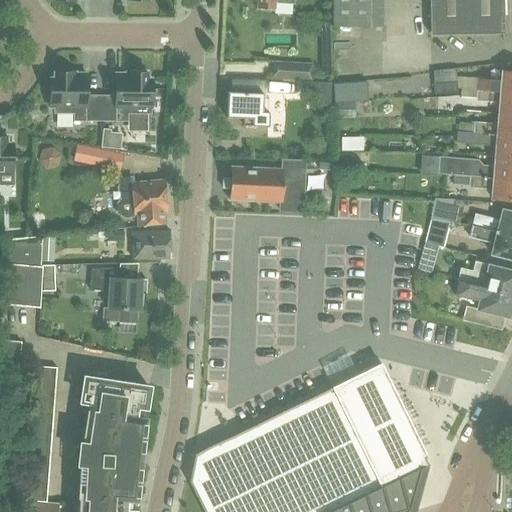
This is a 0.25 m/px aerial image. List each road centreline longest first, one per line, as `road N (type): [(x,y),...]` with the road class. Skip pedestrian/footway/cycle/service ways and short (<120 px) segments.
road 1 (residential): [(153,511),(178,402),(196,36)]
road 2 (residential): [(196,36),(43,36)]
road 3 (tertiary): [(464,511),(473,461),(511,381)]
